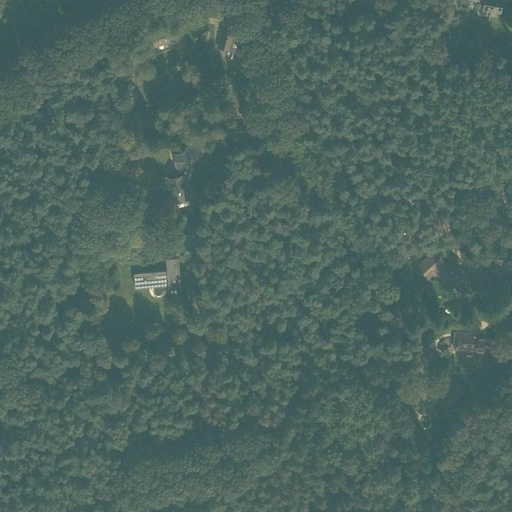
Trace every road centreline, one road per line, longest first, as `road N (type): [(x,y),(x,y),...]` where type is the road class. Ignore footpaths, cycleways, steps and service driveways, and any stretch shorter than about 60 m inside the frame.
road 1 (track): [(0,429),(96,166),(117,14)]
road 2 (track): [(511,223),(499,185),(393,33),(359,0)]
road 3 (track): [(0,90),(117,14)]
road 4 (track): [(435,511),(511,417)]
